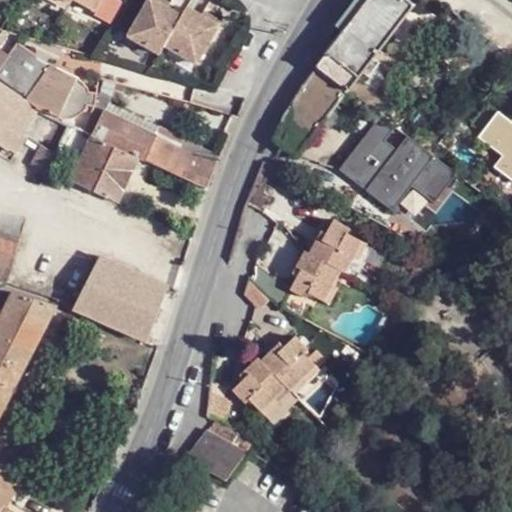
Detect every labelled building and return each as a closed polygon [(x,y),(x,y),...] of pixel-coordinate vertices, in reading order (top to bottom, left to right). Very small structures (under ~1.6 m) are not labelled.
[(65,0),(68,1),(69,0),(79,0),(96,9),(100,0),(65,0)] [(162,43),(179,14),(165,6),(153,0),(145,0),(127,35),(157,52),(162,43)] [(317,66),(350,91),(415,5),(407,0),(368,0),(368,1),(366,0),(359,0),(341,23),(348,28),(317,66)] [(195,62),(217,23),(199,14),(184,5),(179,14),(162,43),(195,62)] [(199,14),(217,23),(221,16),(204,6),(199,14)] [(0,69),(0,83),(29,104),(55,68),(19,43),(0,69)] [(283,118),(274,139),(299,158),(350,91),(317,66),(303,83),(283,118)] [(29,104),(36,109),(37,110),(60,118),(67,120),(77,120),(83,118),(86,113),(90,107),(91,103),(92,97),(90,92),(89,88),(87,84),(81,79),(77,77),(55,68),(29,104)] [(0,145),(8,151),(10,148),(20,133),(36,109),(29,104),(0,83),(0,145)] [(138,158),(206,191),(217,167),(106,111),(94,136),(124,150),(138,158)] [(435,205),(457,174),(379,116),(337,171),(394,213),(412,188),(435,205)] [(20,133),(10,148),(17,153),(28,138),(20,133)] [(94,136),(71,181),(116,203),(138,158),(124,150),(94,136)] [(511,144),(492,171),(511,187),(511,144)] [(34,165),(49,173),(59,157),(57,156),(45,148),(35,164),(34,165)] [(404,213),(396,229),(426,243),(434,227),(404,213)] [(299,276),(291,289),(307,299),(310,293),(328,303),(337,286),(333,285),(340,272),(344,274),(352,258),(357,259),(365,243),(346,235),(349,228),(334,221),(327,233),(322,243),(317,241),(311,251),(306,249),(301,260),(307,262),(299,276)] [(323,231),(317,241),(322,243),(327,233),(323,231)] [(0,283),(7,285),(20,238),(0,232),(0,283)] [(102,256),(75,309),(150,342),(170,287),(102,256)] [(294,273),(299,276),(307,262),(301,260),(294,273)] [(281,307),(291,289),(258,270),(250,284),(281,307)] [(337,286),(344,274),(340,272),(333,285),(337,286)] [(0,421),(57,314),(17,292),(6,312),(0,323),(0,421)] [(251,370),(241,379),(231,388),(244,402),(247,400),(262,415),(275,402),(272,398),(284,386),(288,391),(301,379),(305,383),(319,371),(316,367),(305,356),(290,339),(283,345),(274,353),(270,349),(259,358),(256,356),(247,365),(251,370)] [(279,340),(270,349),(274,353),(283,345),(279,340)] [(312,351),(305,356),(316,367),(322,362),(312,351)] [(237,374),(241,379),(251,370),(247,365),(237,374)] [(206,418),(216,422),(221,425),(228,405),(208,399),(206,418)] [(221,425),(216,422),(186,461),(196,466),(228,480),(249,453),(255,443),(221,425)] [(167,460),(158,479),(166,484),(176,464),(167,460)] [(0,464),(0,511),(3,511),(7,507),(26,479),(24,478),(1,462),(0,464)]
